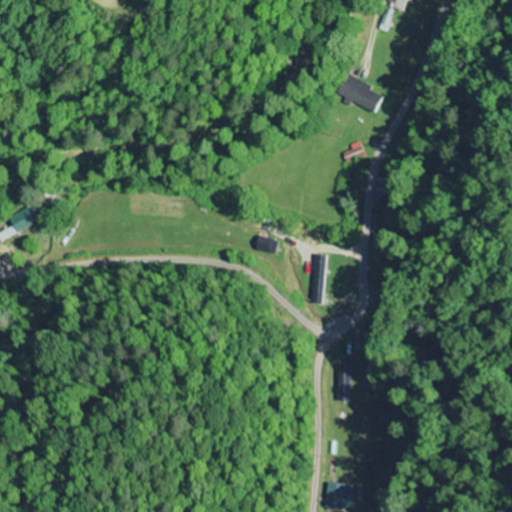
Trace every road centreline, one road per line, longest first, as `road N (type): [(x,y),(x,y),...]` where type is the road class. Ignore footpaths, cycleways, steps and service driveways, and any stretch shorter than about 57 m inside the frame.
road 1 (residential): [(327,328),(349,322),(361,305),(373,169),(429,49),(440,0)]
road 2 (residential): [(327,328),(306,321),(243,270),(216,261),(120,260),(0,277)]
road 3 (residential): [(300,511),(309,395),(327,328)]
